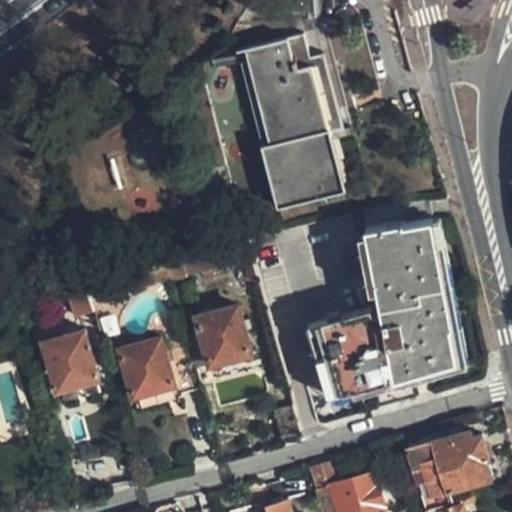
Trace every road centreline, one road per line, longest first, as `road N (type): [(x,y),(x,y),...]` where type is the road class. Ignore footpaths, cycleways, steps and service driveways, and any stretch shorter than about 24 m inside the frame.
road 1 (residential): [(66,511),(511,378)]
road 2 (residential): [(443,76),(493,251)]
road 3 (residential): [(493,251),(492,75)]
